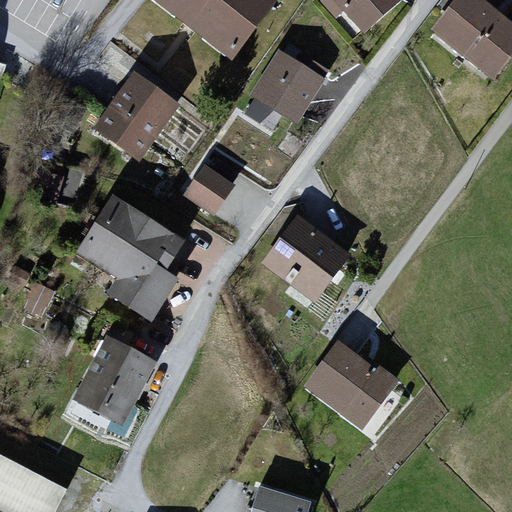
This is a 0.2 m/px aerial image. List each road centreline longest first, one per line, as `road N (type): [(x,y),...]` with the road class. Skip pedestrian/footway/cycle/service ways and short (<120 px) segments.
road 1 (residential): [(444,0),(329,128),(215,283),(120,486),(150,511)]
road 2 (motorway): [(511,139),(0,191)]
road 3 (motorway): [(0,303),(511,252)]
